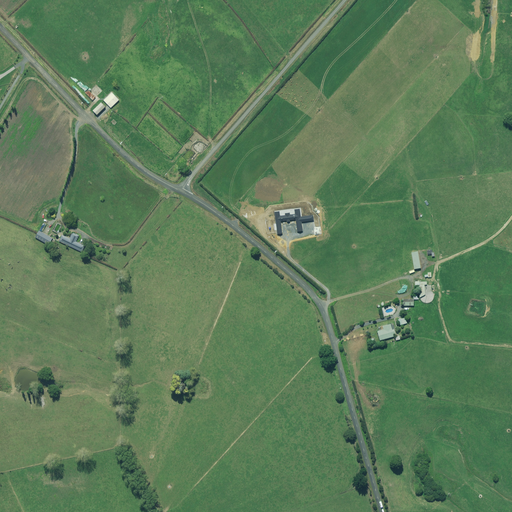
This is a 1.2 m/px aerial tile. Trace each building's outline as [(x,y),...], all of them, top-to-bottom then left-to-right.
[(88,90),(85,93),(93,100),(96,97),(88,90)] [(119,100),(112,93),(104,100),(111,108),(119,100)] [(106,107),(102,103),(93,111),(97,115),(106,107)] [(53,238),(40,231),(36,237),(46,244),(48,241),(50,243),(53,238)] [(79,235),(73,232),(70,238),(62,235),(59,241),(82,252),(85,246),(76,242),(79,235)] [(421,268),(418,252),(412,253),(415,269),(421,268)] [(421,293),(419,293),(420,297),(425,295),(425,291),(425,285),(427,285),(427,282),(420,282),(420,281),(415,282),(415,285),(418,285),(419,288),(421,288),(421,293)] [(392,330),(391,324),(383,326),(384,329),(378,331),(380,340),(394,337),(393,334),(395,333),(394,329),(392,330)]
